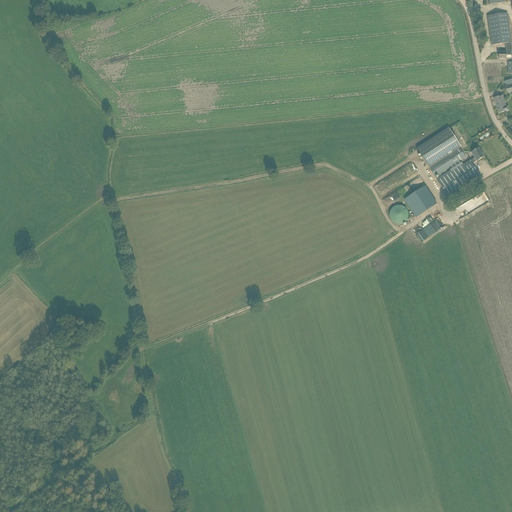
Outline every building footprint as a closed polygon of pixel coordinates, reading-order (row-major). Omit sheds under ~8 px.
[(511,46),(507,13),(492,15),(487,16),(492,46),(505,44),(506,51),(506,53),(499,53),(499,59),(506,59),(506,55),(511,55),(511,57),(511,52),(511,51),(511,46)] [(503,96),(499,97),(494,98),(499,113),(505,112),(505,111),(506,111),(506,112),(509,111),(507,106),(504,107),(502,101),(504,100),(503,96)] [(480,176),(472,165),(484,157),(478,149),(474,151),(472,153),(475,158),(470,161),(463,165),(459,160),(465,156),(460,148),(461,147),(449,129),(417,150),(435,177),(449,168),(450,170),(437,179),(448,197),(480,176)] [(426,186),(405,200),(416,218),(437,204),(426,186)] [(463,206),(468,215),(480,207),(474,199),(463,206)] [(402,224),(404,223),(406,221),(407,219),(408,217),(408,214),(407,212),(406,209),(404,208),(402,206),(399,206),(397,206),(394,207),(392,209),(391,210),(390,213),(390,215),(390,217),(390,219),(392,222),(394,223),(396,224),(399,225),(401,225),(402,224)] [(433,223),(417,233),(422,241),(438,232),(433,223)]
